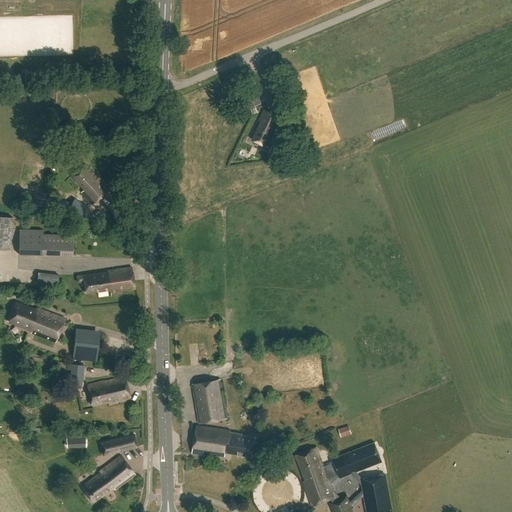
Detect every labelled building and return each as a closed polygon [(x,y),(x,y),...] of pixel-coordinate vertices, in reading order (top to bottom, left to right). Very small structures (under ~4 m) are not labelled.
[(286,96),(277,70),(266,74),(275,100),(286,96)] [(258,101),(251,84),(239,88),(245,106),(258,101)] [(281,118),(263,109),(257,120),(261,121),(251,140),(266,148),(281,118)] [(95,180),(83,166),(70,177),(82,191),(79,194),(91,207),(108,191),(97,179),(95,180)] [(46,196),(21,190),(18,201),(43,208),(46,196)] [(70,204),(58,200),(55,208),(67,213),(70,204)] [(87,207),(77,200),(68,212),(78,219),(87,207)] [(12,217),(0,216),(0,248),(9,250),(12,217)] [(43,230),(19,229),(18,254),(72,256),(73,234),(43,233),(43,230)] [(135,290),(132,269),(110,272),(107,273),(76,277),(77,283),(83,283),(85,294),(110,290),(110,293),(135,290)] [(58,274),(37,272),(36,286),(57,288),(58,274)] [(34,309),(16,302),(8,322),(31,332),(31,334),(54,343),(64,319),(35,308),(34,309)] [(98,338),(74,335),(72,360),(96,362),(98,338)] [(83,365),(71,364),(69,380),(82,381),(83,365)] [(129,398),(124,377),(86,386),(91,405),(110,401),(110,403),(129,398)] [(227,419),(220,380),(193,385),(199,423),(227,419)] [(231,431),(196,426),(192,454),(215,458),(216,456),(225,457),(226,454),(251,458),(254,439),(241,437),(241,435),(231,433),(231,431)] [(351,434),(349,426),(338,429),(341,437),(351,434)] [(137,447),(133,434),(99,443),(103,457),(137,447)] [(390,511),(385,478),(362,481),(356,475),(381,465),(374,446),(331,462),(332,464),(322,467),(316,449),(296,456),(305,481),(301,483),(311,507),(329,501),(332,511),(351,511),(351,509),(364,498),(366,511),(390,511)] [(325,460),(333,457),(329,450),(322,453),(325,460)] [(136,475),(121,456),(100,473),(101,474),(81,490),(93,504),(113,488),(116,491),(136,475)]
